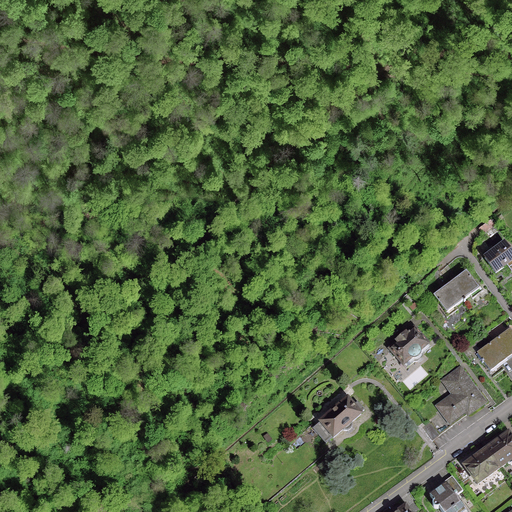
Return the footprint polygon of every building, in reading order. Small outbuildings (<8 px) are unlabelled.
[(489,221),(477,229),(482,235),(490,229),(492,231),(495,229),(489,221)] [(511,255),(504,244),(483,259),(495,274),(511,261),(511,255)] [(465,272),(449,284),(462,302),(478,290),(465,272)] [(445,314),(462,302),(449,284),(433,297),(445,314)] [(396,343),(389,350),(402,365),(409,359),(411,360),(414,360),(416,360),(418,359),(419,357),(420,355),(420,353),(419,351),(426,344),(413,329),(406,335),(405,334),(395,342),(396,343)] [(511,355),(511,335),(509,331),(493,343),(506,360),(511,355)] [(493,343),(476,354),(489,372),(506,360),(493,343)] [(449,424),(465,413),(467,416),(484,403),(477,394),(476,395),(473,391),(474,390),(461,372),(444,384),(452,396),(437,407),(449,424)] [(329,414),(319,422),(332,438),(342,430),(344,432),(345,432),(348,431),(349,430),(350,429),(351,427),(351,426),(351,423),(363,411),(356,403),(353,406),(346,399),(336,408),(333,407),(329,411),(329,414)] [(428,422),(438,436),(451,427),(449,424),(441,413),(428,422)] [(431,441),(438,436),(428,422),(421,427),(431,441)] [(511,439),(507,433),(485,450),(499,469),(506,464),(509,464),(511,462),(511,460),(511,459),(511,439)] [(485,450),(463,466),(477,485),(486,478),(489,479),(492,477),(492,474),(499,469),(485,450)] [(438,509),(440,511),(465,511),(455,497),(462,492),(452,479),(428,496),(433,502),(432,503),(431,505),(432,506),(432,507),(433,509),(435,509),(436,509),(438,509)]
